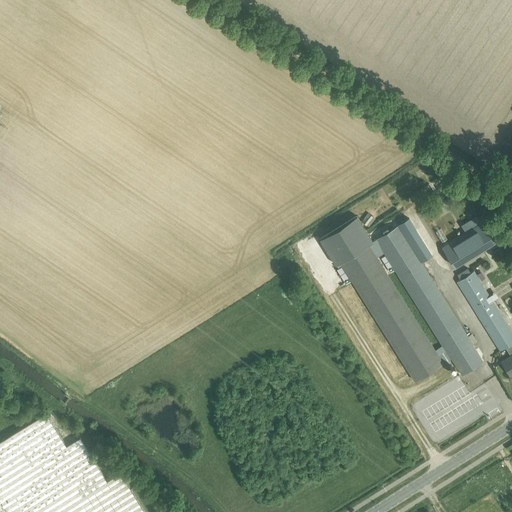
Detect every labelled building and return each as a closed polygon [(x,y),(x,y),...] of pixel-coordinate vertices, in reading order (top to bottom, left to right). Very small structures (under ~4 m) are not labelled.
[(357,216),(320,239),(336,264),(341,261),(416,380),(443,363),(443,362),(450,357),(442,345),(436,349),(378,256),(384,252),(376,239),(373,241),(357,216)] [(409,217),(398,224),(398,225),(406,237),(417,231),(409,217)] [(483,221),(442,247),(454,266),(495,240),(483,221)] [(384,233),(376,239),(384,252),(386,254),(381,257),(391,273),(395,270),(442,345),(450,357),(451,356),(457,366),(462,374),(483,361),(478,353),(472,343),(466,334),(421,261),(406,237),(398,225),(392,229),(390,230),(384,233)] [(457,274),(460,279),(471,272),(468,267),(457,274)] [(502,361),(510,375),(511,373),(511,331),(492,300),(497,297),(494,292),(489,295),(474,270),(457,280),(501,350),(505,347),(511,356),(502,361)] [(0,440),(0,511),(146,511),(121,471),(107,480),(80,436),(66,445),(46,412),(0,440)]
